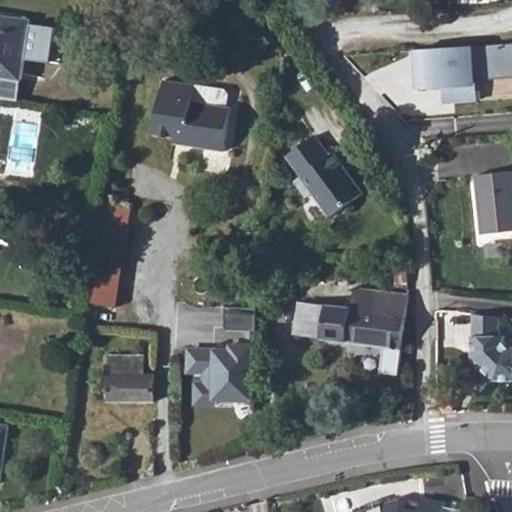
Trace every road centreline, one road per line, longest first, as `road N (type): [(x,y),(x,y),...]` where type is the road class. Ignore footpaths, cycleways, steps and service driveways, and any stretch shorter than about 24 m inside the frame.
road 1 (unclassified): [(425,442),(416,180),(403,136),(289,0)]
road 2 (residential): [(124,511),(425,442)]
